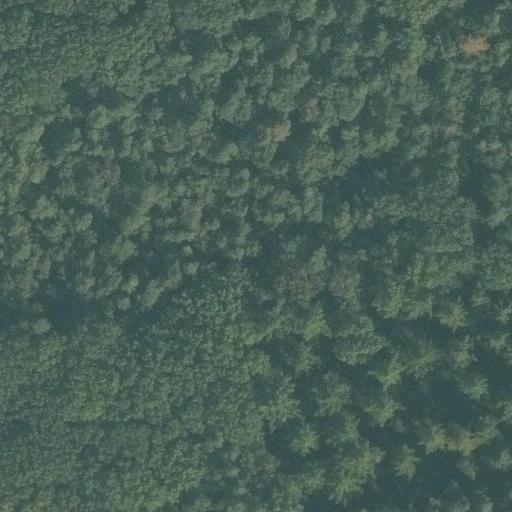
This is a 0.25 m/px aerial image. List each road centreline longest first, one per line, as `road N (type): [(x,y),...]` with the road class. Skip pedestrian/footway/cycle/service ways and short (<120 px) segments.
road 1 (track): [(0,356),(220,290)]
road 2 (track): [(220,290),(274,511)]
road 3 (track): [(220,290),(411,231)]
